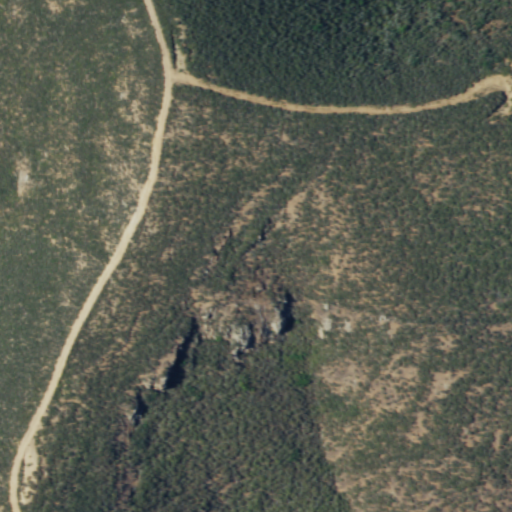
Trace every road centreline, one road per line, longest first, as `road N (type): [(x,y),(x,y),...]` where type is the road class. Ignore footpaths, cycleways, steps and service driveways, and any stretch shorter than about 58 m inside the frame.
road 1 (track): [(13,511),(11,469),(22,440),(154,172),(165,77),(144,0)]
road 2 (track): [(511,91),(492,79),(446,103),(346,110),(165,77)]
